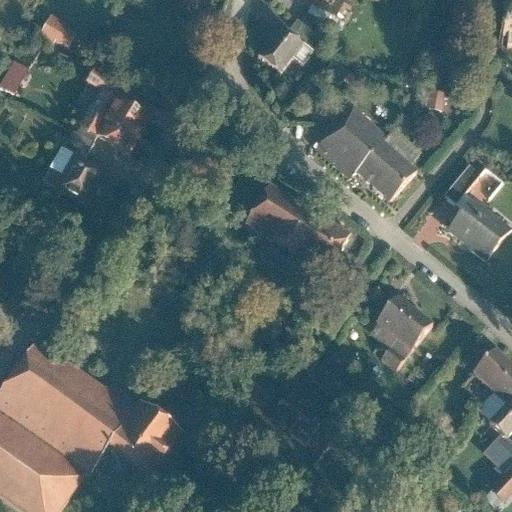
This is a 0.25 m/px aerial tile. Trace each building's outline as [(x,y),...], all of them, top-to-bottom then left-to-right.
[(145,0),(189,20),(197,0),(145,0)] [(329,0),(304,0),(326,9),(329,0)] [(68,54),(76,37),(45,21),(37,37),(68,54)] [(299,54),(274,35),(253,64),(277,82),(299,54)] [(0,88),(15,97),(28,71),(13,63),(0,88)] [(126,166),(152,124),(105,96),(79,139),(91,146),(126,166)] [(417,179),(352,117),(313,157),(346,189),(353,182),(385,212),(417,179)] [(79,139),(70,134),(60,151),(73,159),(82,163),(91,146),(79,139)] [(84,216),(107,180),(82,163),(73,159),(50,196),(84,216)] [(455,212),(474,182),(462,174),(443,205),(455,212)] [(328,284),(351,243),(268,195),(244,235),(328,284)] [(479,270),(506,239),(468,206),(441,237),(479,270)] [(410,361),(431,335),(394,305),(367,340),(386,356),(393,348),(410,361)] [(62,511),(101,461),(130,422),(35,351),(0,397),(0,509),(3,511),(62,511)] [(395,378),(403,368),(390,358),(382,367),(395,378)] [(500,445),(511,433),(511,379),(491,360),(469,384),(501,414),(483,434),(500,445)] [(221,435),(287,493),(332,442),(288,404),(276,418),(254,399),(221,435)] [(143,492),(178,445),(136,414),(130,422),(101,461),(143,492)] [(510,472),(511,470),(511,455),(500,445),(483,465),(502,482),(510,472)] [(511,473),(510,472),(502,482),(485,500),(497,511),(503,511),(511,503),(511,473)]
